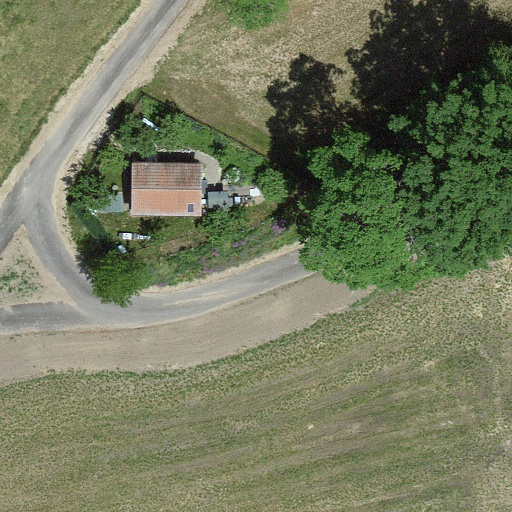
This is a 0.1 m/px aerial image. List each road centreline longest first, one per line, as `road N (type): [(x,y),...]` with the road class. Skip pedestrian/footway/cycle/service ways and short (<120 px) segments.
road 1 (unclassified): [(74,299),(166,307),(216,295),(511,173)]
road 2 (unclassified): [(173,0),(29,189)]
road 3 (unclassified): [(29,189),(48,262),(74,299)]
